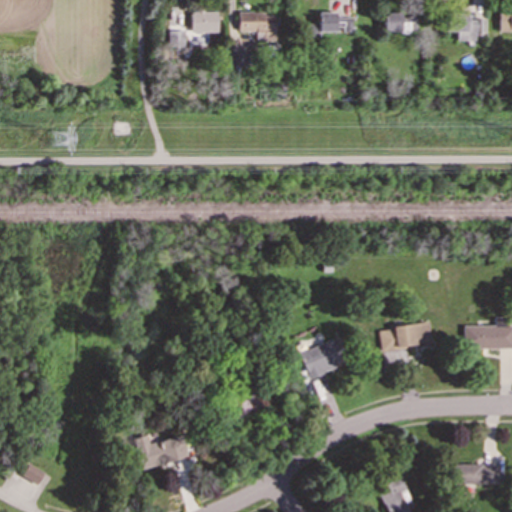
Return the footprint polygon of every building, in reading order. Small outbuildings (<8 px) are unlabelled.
[(189,11),(189,32),(216,32),(216,11),(189,11)] [(236,31),(254,31),(254,40),(274,40),(274,12),(236,11),(236,31)] [(511,31),(511,11),(498,11),(498,32),(511,31)] [(350,17),(334,17),(334,12),(317,12),(317,24),(304,24),(304,36),(318,36),(318,30),(342,29),(342,32),(351,32),(350,17)] [(400,12),(382,12),(382,30),(415,31),(415,16),(400,16),(400,12)] [(474,40),(474,34),(483,33),(482,19),(468,19),(467,12),(449,13),(450,31),(455,31),(455,41),(474,40)] [(183,46),(183,30),(166,31),(167,47),(183,46)] [(246,49),(229,48),(229,65),(246,66),(246,49)] [(511,348),(511,325),(509,325),(509,316),(492,316),(492,325),(461,325),(461,349),(511,348)] [(429,344),(427,322),(376,328),(378,350),(429,344)] [(306,377),(346,363),(337,337),(297,351),(306,377)] [(179,434),(155,441),(153,432),(131,438),(139,468),(185,456),(179,434)] [(35,484),(43,472),(26,462),(19,474),(35,484)] [(496,463),(446,464),(447,485),(497,483),(496,463)] [(385,511),(407,511),(404,503),(409,501),(399,476),(376,485),(385,511)]
